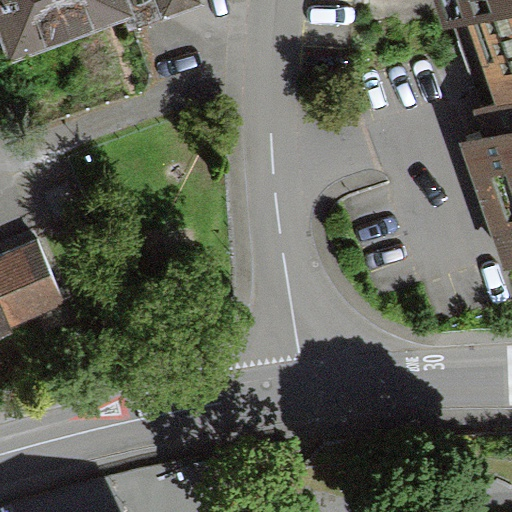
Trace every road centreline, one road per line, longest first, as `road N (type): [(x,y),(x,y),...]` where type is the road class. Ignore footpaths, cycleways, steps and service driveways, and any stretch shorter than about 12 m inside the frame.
road 1 (residential): [(302,397),(269,137),(273,0)]
road 2 (residential): [(302,397),(0,459)]
road 3 (residential): [(511,375),(302,397)]
